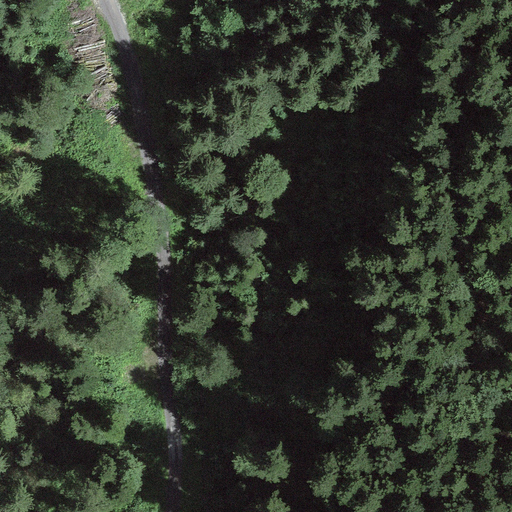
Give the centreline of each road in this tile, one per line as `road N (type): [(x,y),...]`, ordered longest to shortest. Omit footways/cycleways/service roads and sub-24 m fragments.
road 1 (track): [(170,511),(158,191),(104,0)]
road 2 (track): [(511,437),(486,374),(473,269),(451,208),(462,34),(448,0)]
